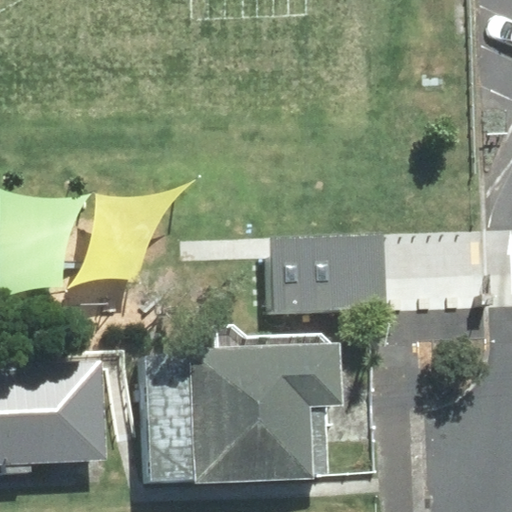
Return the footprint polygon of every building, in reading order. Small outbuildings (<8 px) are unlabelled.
[(424,94),(360,147),(388,181),(451,127),(424,94)] [(360,147),(265,145),(264,191),(358,193),(360,147)] [(370,242),(266,246),(268,312),(373,307),(370,242)] [(323,357),(136,363),(140,486),(294,480),(292,412),(325,411),(323,357)] [(82,372),(0,375),(0,459),(85,456),(82,372)]
